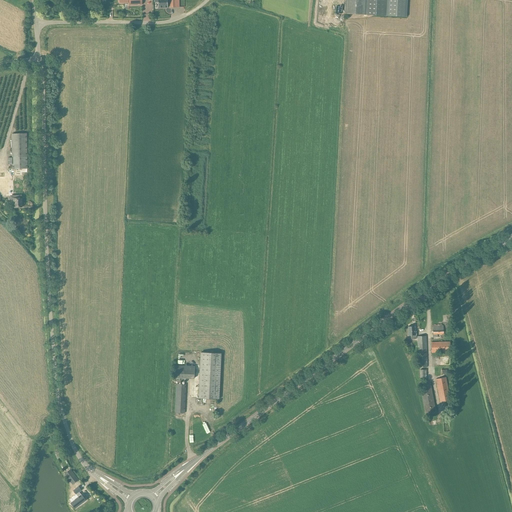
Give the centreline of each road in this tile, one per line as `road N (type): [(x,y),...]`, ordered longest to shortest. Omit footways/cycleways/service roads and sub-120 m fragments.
road 1 (unclassified): [(132,498),(82,461),(59,398),(41,57)]
road 2 (secondary): [(152,497),(420,290),(511,235)]
road 3 (unclassified): [(35,22),(167,23),(206,0)]
